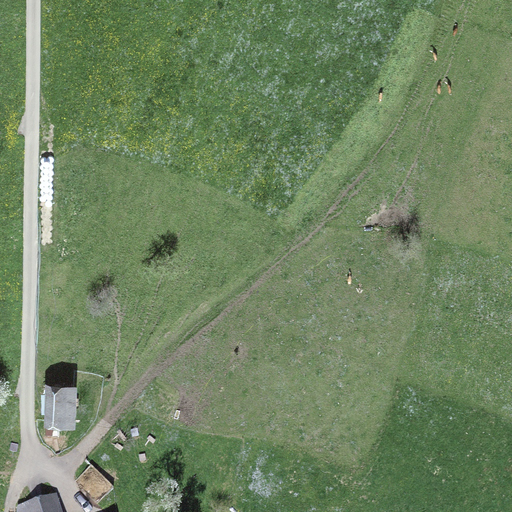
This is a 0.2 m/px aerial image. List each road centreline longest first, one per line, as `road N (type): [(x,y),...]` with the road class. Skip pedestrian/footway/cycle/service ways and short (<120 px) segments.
road 1 (track): [(84,505),(40,462),(29,437),(33,0)]
road 2 (track): [(57,479),(205,317)]
